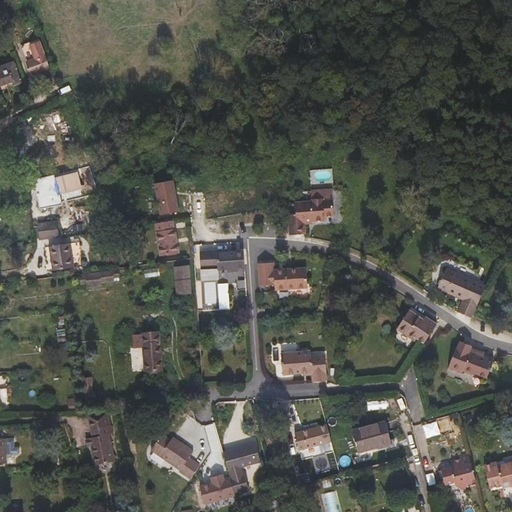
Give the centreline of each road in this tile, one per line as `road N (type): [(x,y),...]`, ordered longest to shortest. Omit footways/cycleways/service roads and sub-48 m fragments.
road 1 (residential): [(511,350),(485,343),(343,255),(249,243),(255,369),(263,386)]
road 2 (residential): [(263,386),(398,388),(414,416)]
